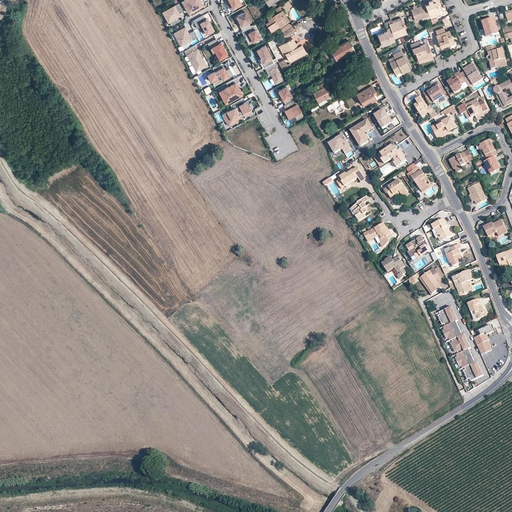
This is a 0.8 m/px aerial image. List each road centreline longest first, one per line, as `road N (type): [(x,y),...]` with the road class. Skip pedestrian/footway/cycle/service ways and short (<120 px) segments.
road 1 (tertiary): [(503,377),(377,462),(329,511)]
road 2 (track): [(0,502),(99,492),(161,498),(201,511)]
road 3 (track): [(168,511),(116,503),(3,511)]
road 4 (residential): [(214,0),(283,145)]
road 5 (residential): [(463,12),(470,51),(393,97)]
